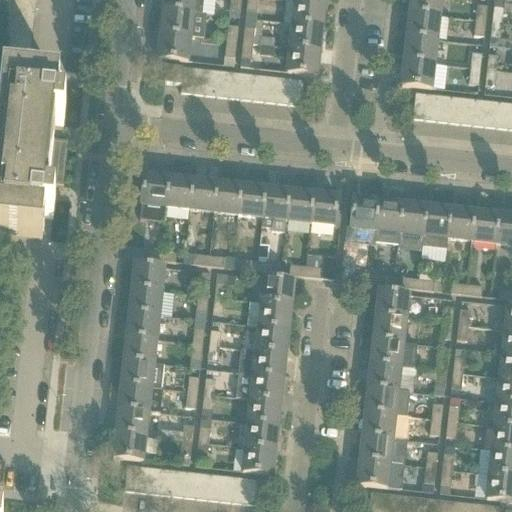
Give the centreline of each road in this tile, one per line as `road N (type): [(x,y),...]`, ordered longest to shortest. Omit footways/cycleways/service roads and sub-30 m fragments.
road 1 (unclassified): [(72,511),(114,130)]
road 2 (residential): [(295,511),(321,286)]
road 3 (unclassified): [(333,153),(114,130)]
road 4 (unclassified): [(511,170),(333,153)]
road 5 (residential): [(351,0),(333,153)]
road 6 (unclassified): [(114,130),(127,0)]
